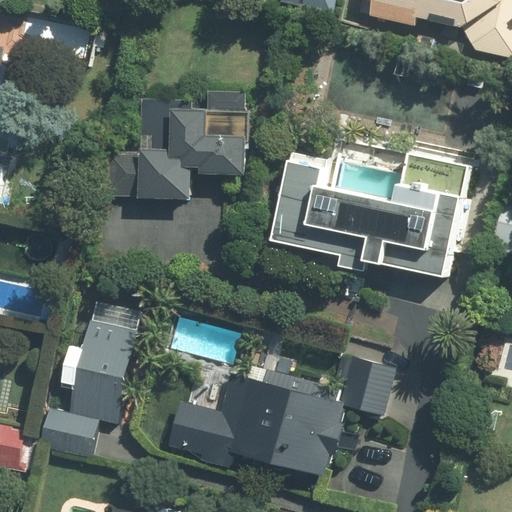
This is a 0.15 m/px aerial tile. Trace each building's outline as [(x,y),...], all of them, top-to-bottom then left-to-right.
[(282,0),(282,5),(336,16),(339,0),(282,0)] [(511,0),(373,0),(370,20),(472,39),(470,50),(511,57),(511,0)] [(244,179),(247,93),(210,92),(209,105),(145,103),(144,154),(116,153),(114,202),(191,204),(192,177),(244,179)] [(341,272),(363,277),(365,266),(446,283),(463,202),(442,197),(437,219),(321,195),(325,173),(292,166),(275,248),(343,262),(341,272)] [(0,210),(2,210),(10,169),(0,167),(0,210)] [(0,252),(0,284),(44,292),(49,261),(0,252)] [(142,330),(92,321),(87,349),(73,347),(65,388),(72,389),(67,414),(61,413),(53,452),(95,460),(102,423),(124,427),(142,330)] [(399,372),(357,363),(347,408),(390,417),(399,372)] [(204,464),(231,471),(233,463),(325,486),(332,458),(337,459),(346,426),(341,424),(345,408),(231,379),(222,415),(184,406),(174,448),(207,456),(204,464)] [(0,426),(0,466),(21,471),(29,432),(0,426)]
